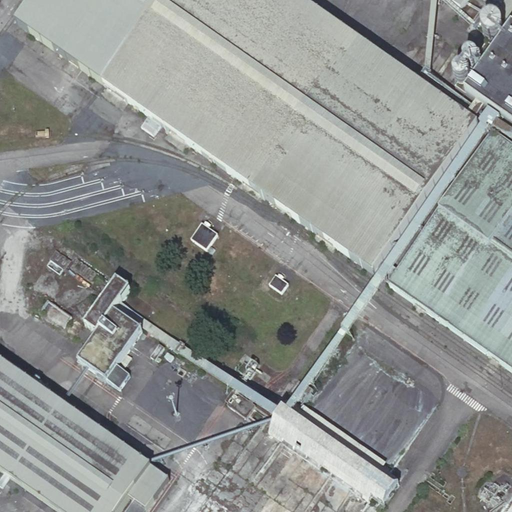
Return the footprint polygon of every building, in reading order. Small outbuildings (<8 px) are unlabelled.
[(120,97),(188,0),(34,0),(17,24),(120,97)] [(380,279),(485,129),(300,0),(188,0),(120,97),(380,279)] [(487,9),(474,0),(470,0),(464,10),(480,21),(486,12),(485,12),(487,9)] [(511,0),(493,0),(487,9),(485,12),(486,12),(511,29),(511,0)] [(488,43),(490,43),(491,43),(494,44),(498,42),(499,41),(501,39),(503,36),(503,33),(503,31),(502,28),(501,26),(500,25),(497,23),(496,23),(495,22),(491,22),(489,23),(487,24),(484,26),(483,27),(482,29),(482,30),(482,33),(482,37),(483,38),(484,40),(485,41),(487,42),(488,43)] [(511,44),(473,101),(484,109),(511,69),(511,44)] [(464,67),(464,68),(464,69),(466,71),(467,73),(470,74),(473,74),(473,73),(474,73),(476,72),(478,70),(479,68),(479,65),(478,62),(476,59),(474,58),(473,58),(470,58),(469,58),(468,58),(466,60),(464,62),(464,64),(464,65),(463,65),(464,67)] [(511,69),(484,109),(511,128),(511,69)] [(469,81),(469,80),(469,78),(468,76),(466,74),(464,73),(463,72),(460,72),(459,73),(456,74),(454,76),(453,78),(453,81),(454,82),(454,84),(455,85),(456,86),(457,87),(459,88),(462,88),(464,87),(465,86),(467,85),(468,84),(468,83),(469,81)] [(511,149),(501,142),(462,196),(397,290),(448,326),(511,371),(511,149)] [(202,225),(191,241),(207,252),(218,236),(208,230),(211,227),(206,223),(204,226),(202,225)] [(276,277),(269,286),(282,295),(288,286),(282,281),(283,278),(279,275),(277,278),(276,277)] [(118,277),(87,322),(99,330),(80,357),(109,377),(118,364),(143,328),(115,308),(131,286),(118,277)] [(45,302),(38,317),(64,329),(71,314),(45,302)] [(147,511),(169,481),(0,363),(0,471),(58,511),(121,511),(129,501),(144,511),(147,511)] [(131,372),(118,364),(109,377),(121,385),(131,372)] [(409,471),(298,391),(278,419),(389,499),(409,471)]
